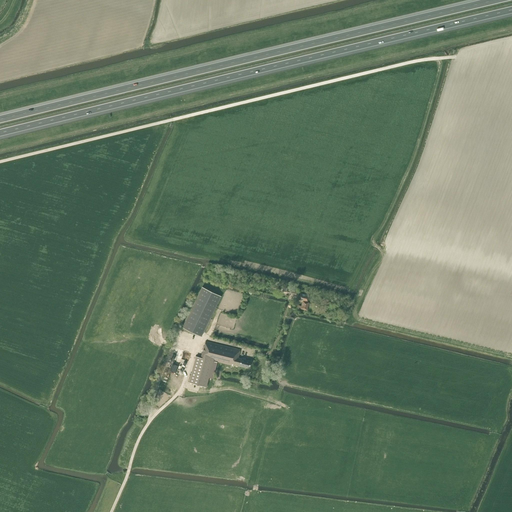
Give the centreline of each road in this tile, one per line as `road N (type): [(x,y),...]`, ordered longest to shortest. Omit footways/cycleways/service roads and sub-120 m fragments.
road 1 (motorway): [(0,133),(511,10)]
road 2 (motorway): [(498,0),(0,119)]
road 3 (track): [(0,161),(176,119)]
